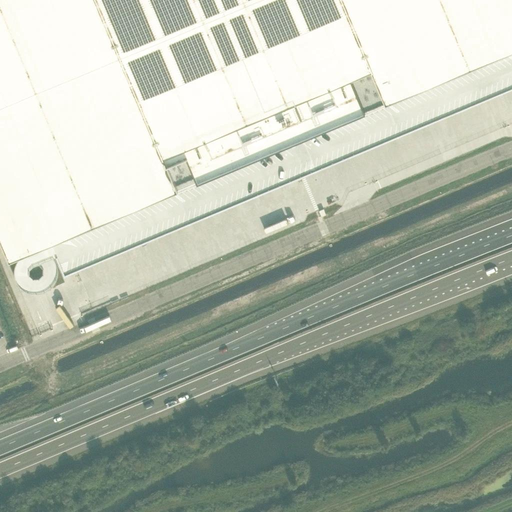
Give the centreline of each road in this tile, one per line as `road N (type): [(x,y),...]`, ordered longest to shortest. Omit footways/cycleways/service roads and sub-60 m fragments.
road 1 (unclassified): [(0,365),(511,148)]
road 2 (motorway): [(511,235),(0,447)]
road 3 (motorway): [(0,470),(511,258)]
road 4 (track): [(511,80),(149,231)]
road 5 (track): [(319,511),(458,457),(511,423)]
